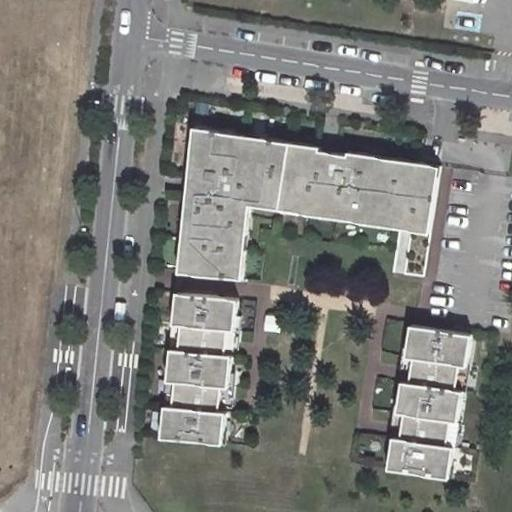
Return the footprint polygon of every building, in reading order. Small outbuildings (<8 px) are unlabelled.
[(0,217),(15,219),(25,115),(0,112),(0,217)] [(206,127),(196,126),(194,145),(203,146),(206,127)] [(182,256),(181,271),(244,278),(247,248),(238,246),(239,233),(248,234),(252,203),(253,194),(283,199),(291,141),(262,136),(261,145),(247,143),(248,134),(206,127),(203,146),(194,145),(186,216),(195,218),(191,257),(182,256)] [(261,145),(262,136),(248,134),(247,143),(261,145)] [(322,146),(291,141),(283,199),(311,204),(310,213),(367,221),(368,212),(401,218),(400,226),(431,232),(441,165),(350,150),(350,153),(321,149),(322,146)] [(253,194),(252,203),(281,208),(283,199),(253,194)] [(283,199),(281,208),(310,213),(311,204),(283,199)] [(368,212),(367,221),(400,226),(401,218),(368,212)] [(195,218),(186,216),(182,256),(191,257),(195,218)] [(399,232),(392,271),(405,273),(412,235),(399,232)] [(238,246),(247,248),(248,234),(239,233),(238,246)] [(236,329),(240,298),(178,291),(175,323),(183,324),(180,349),(172,348),(169,380),(177,381),(174,406),(166,405),(163,437),(224,443),(228,411),(221,411),(223,386),(230,386),(234,354),(227,354),(229,329),(236,329)] [(183,324),(175,323),(172,348),(180,349),(183,324)] [(468,365),(473,333),(412,324),(407,355),(414,356),(411,381),(403,380),(398,411),(406,412),(402,437),(394,436),(390,467),(450,477),(455,446),(448,444),(452,420),(459,421),(464,389),(457,388),(460,363),(468,365)] [(227,354),(234,354),(236,329),(229,329),(227,354)] [(414,356),(407,355),(403,380),(411,381),(414,356)] [(457,388),(464,389),(468,365),(460,363),(457,388)] [(177,381),(169,380),(166,405),(174,406),(177,381)] [(221,411),(228,411),(230,386),(223,386),(221,411)] [(406,412),(398,411),(394,436),(402,437),(406,412)] [(448,444),(455,446),(459,421),(452,420),(448,444)]
